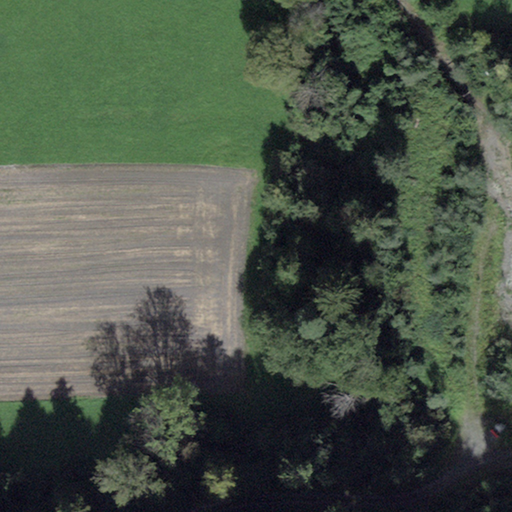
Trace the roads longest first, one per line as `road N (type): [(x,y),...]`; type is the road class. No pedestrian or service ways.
road 1 (track): [(189,511),(226,499),(416,495),(482,454),(511,454)]
road 2 (track): [(482,454),(466,339),(488,195)]
